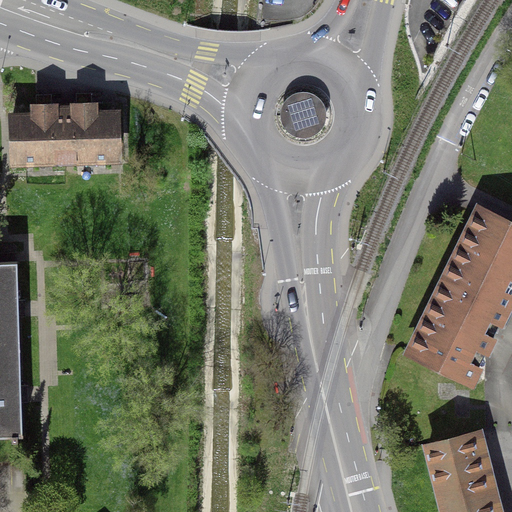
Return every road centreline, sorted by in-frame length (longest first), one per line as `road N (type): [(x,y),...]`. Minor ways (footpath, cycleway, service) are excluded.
road 1 (residential): [(331,436),(425,180),(511,37)]
road 2 (primary): [(331,436),(295,253),(300,166)]
road 3 (primary): [(255,90),(0,9)]
road 4 (primary): [(300,166),(320,164),(352,140),(360,106),(338,67)]
road 5 (residential): [(511,489),(491,410),(511,362)]
